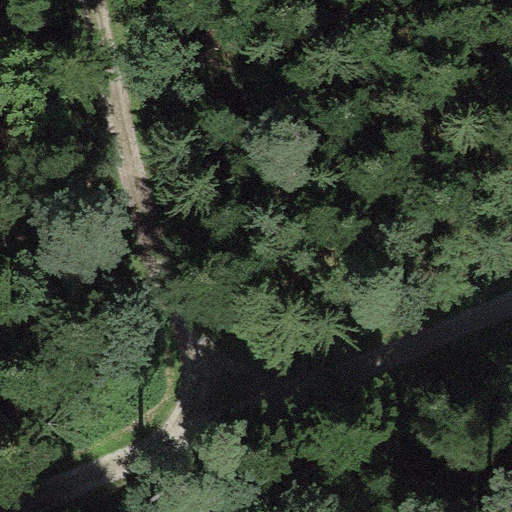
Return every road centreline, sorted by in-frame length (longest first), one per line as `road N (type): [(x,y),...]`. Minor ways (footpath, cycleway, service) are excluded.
road 1 (track): [(0,503),(237,421),(511,303)]
road 2 (track): [(94,0),(153,247),(237,421)]
